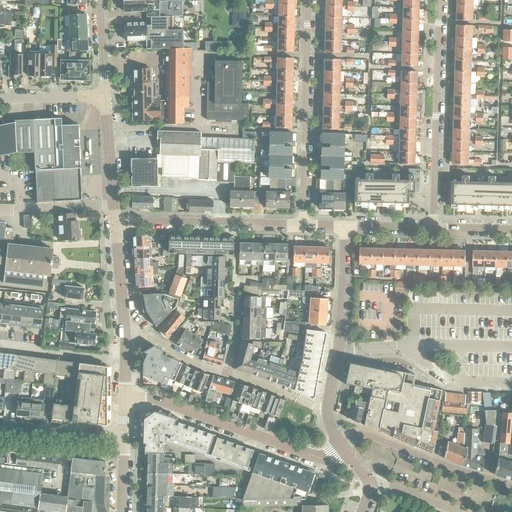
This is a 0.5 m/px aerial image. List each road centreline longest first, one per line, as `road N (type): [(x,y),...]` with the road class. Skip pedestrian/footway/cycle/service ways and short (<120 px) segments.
road 1 (residential): [(435,230),(439,0)]
road 2 (residential): [(124,399),(154,399),(319,457),(340,446)]
road 3 (residential): [(308,0),(302,225)]
road 4 (residential): [(302,225),(115,226)]
road 5 (residential): [(511,383),(455,382),(400,347),(336,347)]
road 6 (residential): [(511,486),(363,434),(340,446)]
road 7 (residential): [(0,348),(125,364)]
road 8 (residential): [(0,434),(123,437)]
road 9 (residential): [(336,347),(344,227)]
